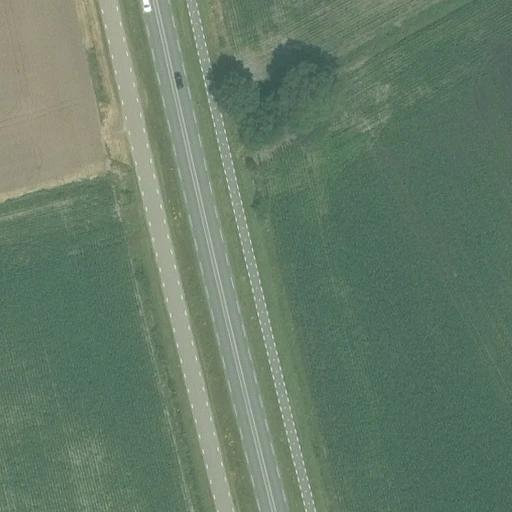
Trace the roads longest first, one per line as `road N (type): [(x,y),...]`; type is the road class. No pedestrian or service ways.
road 1 (unclassified): [(105,0),(226,511)]
road 2 (primary): [(275,511),(156,0)]
